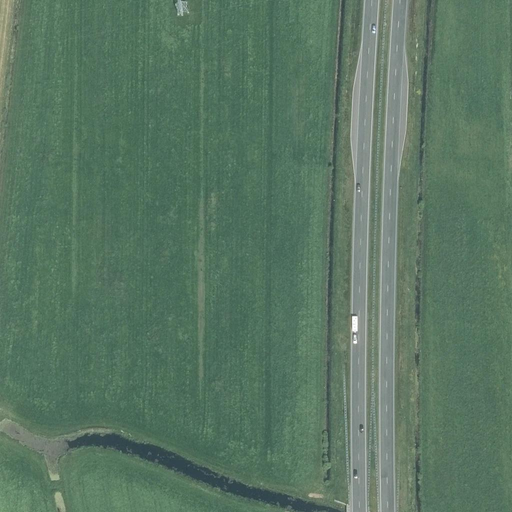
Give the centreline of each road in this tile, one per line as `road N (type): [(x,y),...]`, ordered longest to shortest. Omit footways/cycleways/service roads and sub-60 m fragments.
road 1 (trunk): [(372,0),(358,292),(359,511)]
road 2 (trunk): [(387,511),(399,0)]
